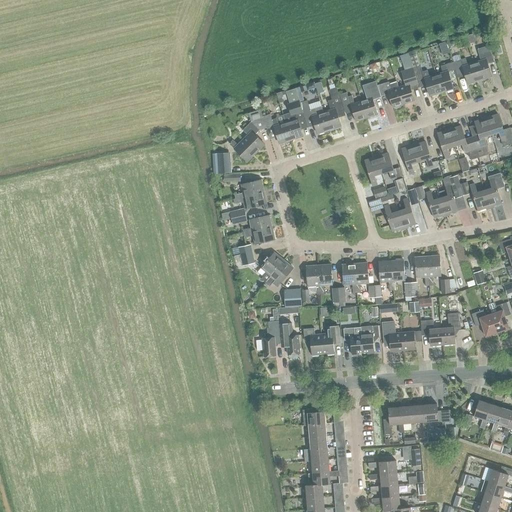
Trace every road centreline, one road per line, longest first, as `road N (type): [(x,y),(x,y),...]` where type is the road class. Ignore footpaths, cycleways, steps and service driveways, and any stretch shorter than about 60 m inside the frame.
road 1 (residential): [(376,245),(304,246),(292,237),(281,171),(346,146)]
road 2 (residential): [(346,146),(511,94)]
road 3 (residential): [(511,222),(376,245)]
road 4 (residential): [(349,382),(482,371)]
road 5 (residential): [(354,511),(349,382)]
